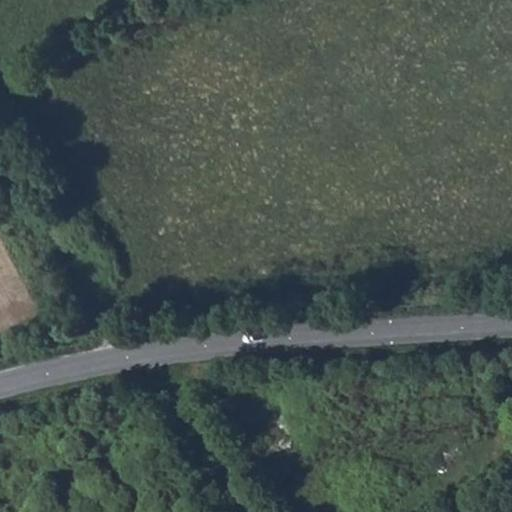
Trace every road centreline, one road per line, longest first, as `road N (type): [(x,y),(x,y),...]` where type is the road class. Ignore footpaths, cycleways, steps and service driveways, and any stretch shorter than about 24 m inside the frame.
road 1 (tertiary): [(0,383),(236,342),(511,325)]
road 2 (track): [(255,511),(0,155)]
